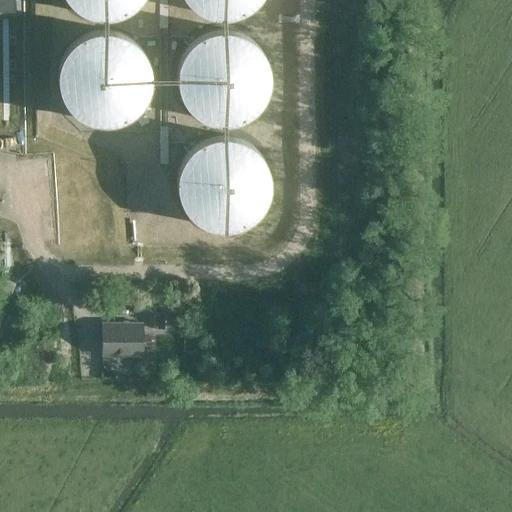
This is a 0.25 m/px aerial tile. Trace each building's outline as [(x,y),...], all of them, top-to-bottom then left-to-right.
[(0,0),(0,10),(14,10),(13,0),(0,0)] [(81,9),(92,15),(105,18),(119,16),(132,11),(142,3),(143,0),(71,0),(72,1),(81,9)] [(198,8),(208,14),(222,17),(235,16),(248,10),(259,2),(259,0),(188,0),(189,0),(198,8)] [(78,115),(89,121),(102,124),(116,122),(128,117),(139,108),(146,97),(150,84),(150,70),(145,57),(137,46),(127,38),(115,34),(101,33),(88,35),(77,42),(68,50),(62,61),(59,73),(59,85),(63,96),(69,107),(78,115)] [(200,116),(211,122),(224,124),(238,123),(250,118),(261,109),(268,98),(272,85),(272,71),(268,58),(260,47),(249,39),(237,34),(224,33),(211,36),(199,42),(191,51),(184,61),(181,73),(181,85),(185,97),(191,107),(200,116)] [(198,220),(209,225),(222,228),(236,227),(248,221),(259,213),(266,201),(270,188),(270,175),(266,162),(258,151),(247,143),(235,138),(222,137),(209,140),(197,146),(189,154),(182,165),(179,177),(179,189),(183,201),(189,211),(198,220)] [(0,275),(0,321),(17,283),(0,275)] [(156,312),(156,297),(134,297),(134,312),(156,312)] [(165,313),(155,313),(155,329),(165,330),(165,313)] [(143,356),(143,323),(103,323),(102,355),(143,356)]
